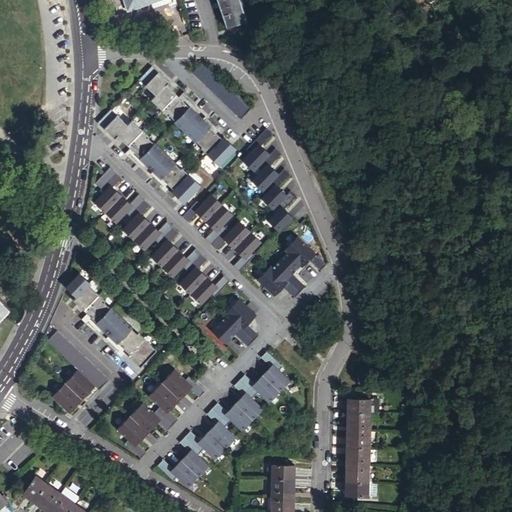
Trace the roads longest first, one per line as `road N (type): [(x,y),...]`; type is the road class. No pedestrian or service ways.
road 1 (trunk): [(445,0),(362,110),(0,474)]
road 2 (trunk): [(84,511),(461,113),(511,41)]
road 3 (residential): [(82,54),(206,50),(249,67),(337,260)]
road 4 (track): [(363,0),(413,124),(497,267),(511,332)]
road 5 (residential): [(80,129),(278,321)]
road 6 (residential): [(80,129),(42,291),(0,375)]
road 7 (residential): [(337,260),(351,306),(325,389),(319,511)]
road 8 (residential): [(130,474),(278,321)]
road 9 (residential): [(64,437),(121,380),(56,317)]
